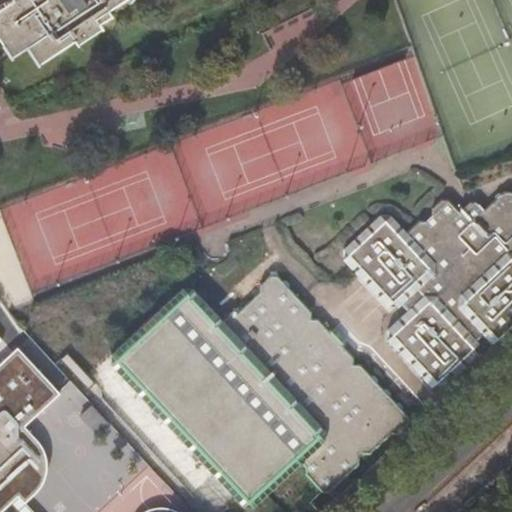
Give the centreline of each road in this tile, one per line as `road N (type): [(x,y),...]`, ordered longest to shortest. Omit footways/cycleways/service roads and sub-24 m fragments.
road 1 (trunk): [(0,276),(286,190),(511,86)]
road 2 (trunk): [(462,0),(241,100),(0,184)]
road 3 (residential): [(511,392),(389,511)]
